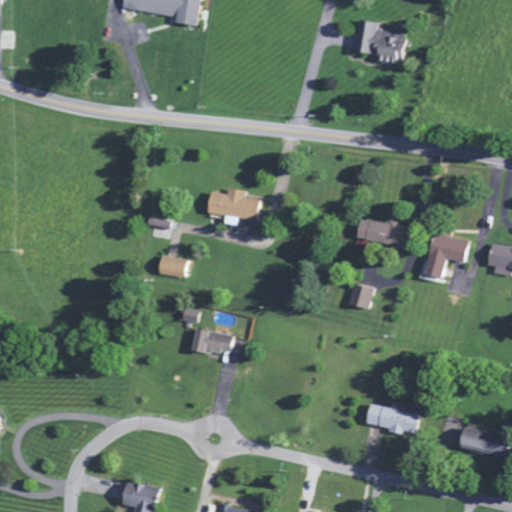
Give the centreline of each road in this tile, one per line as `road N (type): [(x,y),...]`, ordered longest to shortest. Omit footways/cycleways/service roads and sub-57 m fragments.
road 1 (tertiary): [(511,161),(98,111),(0,87)]
road 2 (residential): [(511,509),(281,456),(214,431),(139,426),(87,457),(70,511)]
